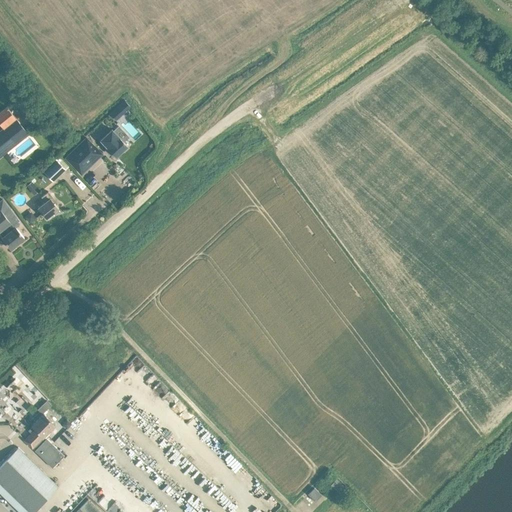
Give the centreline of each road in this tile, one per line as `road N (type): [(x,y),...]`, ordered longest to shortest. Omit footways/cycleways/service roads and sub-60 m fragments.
road 1 (unclassified): [(19,311),(201,140),(273,89)]
road 2 (track): [(257,100),(312,87),(421,10),(438,15),(511,81)]
road 3 (unknown): [(235,511),(239,486),(136,383),(122,386),(94,420)]
road 4 (track): [(273,89),(392,9)]
road 5 (residential): [(4,287),(98,206)]
